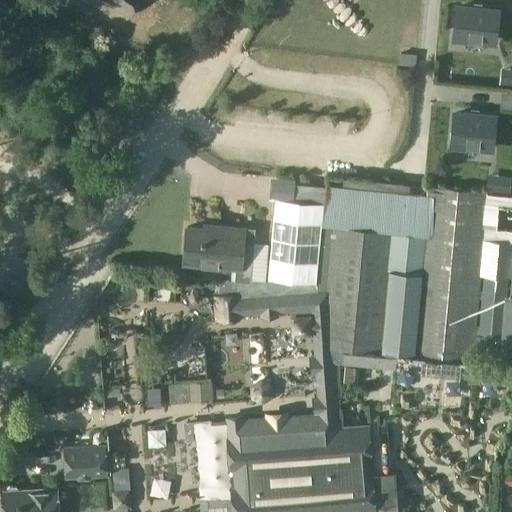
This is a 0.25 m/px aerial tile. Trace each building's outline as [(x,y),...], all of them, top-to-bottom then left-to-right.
[(103,0),(126,14),(135,0),(103,0)] [(497,11),(457,7),(454,37),(494,41),(497,11)] [(511,86),(497,86),(496,95),(511,95),(511,86)] [(494,117),(454,114),(451,144),(491,147),(494,117)] [(511,186),(511,177),(511,173),(502,172),(500,185),(511,186)] [(496,189),(427,182),(422,235),(410,355),(422,357),(420,374),(459,378),(460,361),(472,362),(473,352),(480,353),(496,189)] [(345,203),(350,218),(371,211),(366,196),(345,203)] [(239,267),(243,227),(206,223),(205,228),(187,226),(183,261),(239,267)] [(422,235),(333,226),(326,291),(320,348),(333,349),(410,355),(422,235)] [(338,424),(333,349),(320,348),(326,291),(235,297),(235,294),(215,295),(217,319),(237,317),(237,314),(260,313),(260,317),(278,316),(278,312),(291,311),(292,336),(313,335),(315,356),(309,356),(310,373),(316,373),(317,397),(312,397),(313,414),(318,413),(319,425),(338,424)] [(231,488),(233,511),(316,511),(373,508),(367,427),(228,438),(230,469),(234,468),(236,487),(231,488)] [(76,446),(65,447),(67,476),(76,475),(79,478),(89,477),(94,471),(106,470),(104,445),(93,445),(92,447),(77,447),(76,446)] [(57,511),(56,488),(19,490),(15,486),(9,487),(6,491),(2,491),(3,494),(0,497),(0,507),(4,511),(3,511),(57,511)]
